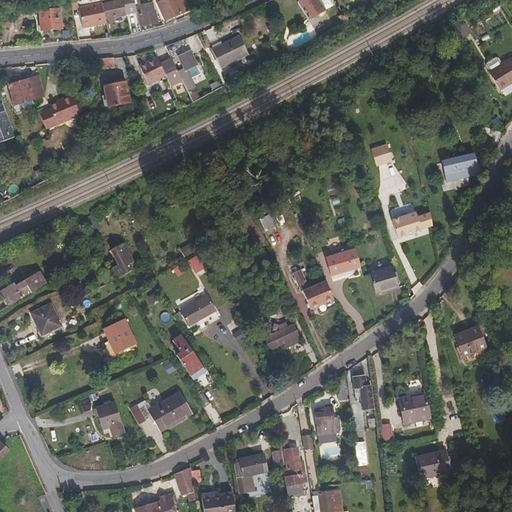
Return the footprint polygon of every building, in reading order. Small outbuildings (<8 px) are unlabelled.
[(101,9),(103,18),(125,14),(125,13),(134,11),(132,0),(127,0),(101,5),(101,9)] [(188,11),(185,0),(166,0),(157,4),(164,21),(188,11)] [(299,0),(294,3),(304,22),(330,9),(325,0),(299,0)] [(153,11),(152,4),(135,7),(139,27),(157,24),(155,11),(153,11)] [(101,9),(101,5),(78,9),(81,29),(105,25),(103,18),(101,9)] [(38,13),(39,32),(60,30),(58,11),(38,13)] [(210,49),(220,68),(247,54),(238,35),(210,49)] [(184,69),(176,73),(181,82),(187,95),(195,91),(189,80),(185,71),(196,65),(190,53),(178,58),(184,69)] [(113,68),(112,58),(95,60),(96,69),(113,68)] [(511,58),(488,71),(499,91),(511,83),(511,58)] [(181,82),(176,73),(170,59),(159,64),(169,87),(181,82)] [(200,74),(196,65),(185,71),(189,80),(200,74)] [(43,93),(39,78),(7,87),(13,107),(20,105),(42,98),(43,93)] [(103,87),(107,107),(128,103),(124,83),(103,87)] [(73,104),(70,96),(58,101),(59,103),(48,108),(55,125),(78,116),(73,104)] [(42,98),(20,105),(21,111),(39,106),(42,98)] [(0,140),(10,137),(0,111),(0,110),(0,140)] [(90,147),(86,137),(78,141),(81,150),(90,147)] [(386,144),(369,150),(376,169),(393,162),(386,144)] [(442,161),(446,183),(479,176),(475,155),(442,161)] [(259,231),(254,221),(248,209),(237,214),(232,217),(239,231),(240,233),(247,230),(250,235),(259,231)] [(392,228),(399,246),(422,237),(416,219),(392,228)] [(259,231),(250,235),(254,244),(263,239),(259,231)] [(116,279),(132,271),(128,265),(131,263),(122,245),(109,252),(116,266),(111,269),(116,279)] [(196,257),(188,260),(193,274),(201,271),(196,257)] [(361,274),(356,257),(327,267),(333,284),(361,274)] [(301,293),(307,290),(299,271),(291,274),(299,293),(301,293)] [(15,287),(13,284),(0,291),(0,293),(8,307),(45,285),(38,273),(20,284),(15,287)] [(394,274),(372,282),(378,301),(401,294),(394,274)] [(324,282),(311,288),(319,306),(320,306),(331,301),(332,300),(324,282)] [(307,290),(301,293),(309,311),(319,306),(311,288),(307,290)] [(180,313),(187,327),(213,313),(205,299),(180,313)] [(333,306),(331,301),(320,306),(322,311),(333,306)] [(31,314),(41,335),(60,326),(51,305),(31,314)] [(104,331),(114,353),(133,344),(122,322),(104,331)] [(280,342),(287,338),(290,342),(297,338),(288,322),(261,339),(268,350),(280,342)] [(460,355),(482,344),(474,325),(451,336),(460,355)] [(176,357),(193,382),(206,373),(182,337),(173,342),(180,354),(176,357)] [(290,342),(287,338),(280,342),(283,347),(290,342)] [(362,395),(364,406),(372,406),(370,388),(365,389),(364,379),(352,380),(354,396),(362,395)] [(337,393),(338,401),(345,400),(343,381),(336,382),(332,387),(333,393),(337,393)] [(141,410),(148,424),(154,420),(162,436),(195,419),(183,395),(150,413),(147,407),(141,410)] [(429,423),(425,402),(404,406),(403,403),(395,404),(399,429),(429,423)] [(314,413),(317,438),(336,437),(335,431),(339,430),(337,421),(334,421),(332,407),(321,408),(321,412),(314,413)] [(96,435),(103,432),(105,436),(107,441),(118,437),(114,427),(115,427),(107,408),(88,416),(96,435)] [(362,427),(352,429),(355,451),(364,450),(362,427)] [(311,448),(308,433),(300,435),(302,449),(311,448)] [(276,438),(278,448),(281,468),(286,467),(287,477),(283,478),(284,487),(301,484),(295,448),(287,449),(285,437),(276,438)] [(281,468),(278,448),(271,449),(274,468),(281,468)] [(449,477),(446,463),(444,456),(414,463),(418,484),(449,477)] [(261,474),(258,458),(236,462),(237,465),(256,462),(258,474),(261,474)] [(258,474),(256,462),(237,465),(239,483),(236,484),(238,497),(248,495),(247,483),(254,481),(253,475),(258,474)] [(194,495),(189,468),(177,473),(180,497),(186,496),(194,495)] [(231,495),(230,491),(200,496),(200,501),(217,499),(216,497),(231,495)] [(135,510),(135,511),(173,511),(171,505),(175,504),(173,495),(159,499),(160,503),(135,510)] [(195,502),(194,495),(186,496),(187,503),(195,502)] [(233,511),(231,495),(216,497),(217,499),(200,501),(201,511),(233,511)] [(317,496),(318,511),(332,511),(331,495),(317,496)]
